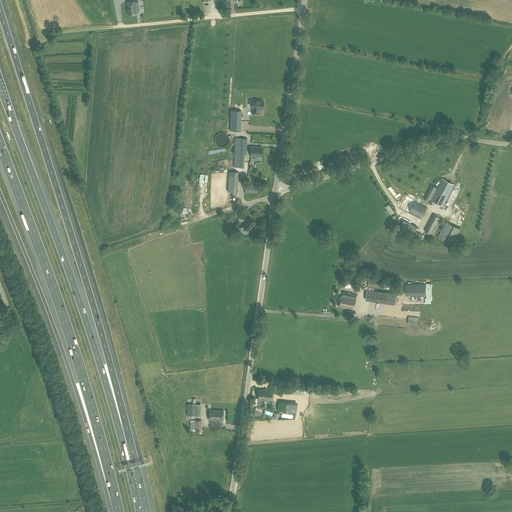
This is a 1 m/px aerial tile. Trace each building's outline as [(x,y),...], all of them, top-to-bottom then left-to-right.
[(128,15),(137,14),(136,2),(127,3),(128,15)] [(263,100),(251,100),(250,108),(252,108),(251,115),(259,115),(259,109),(263,109),(263,100)] [(224,133),(223,133),(222,133),(220,133),(219,133),(218,134),(217,135),(216,135),(216,136),(215,137),(215,139),(215,140),(215,141),(215,142),(216,143),(216,144),(217,145),(218,146),(219,147),(220,147),(221,147),(222,147),(224,147),(225,147),(226,146),(227,146),(228,145),(228,144),(229,143),(229,141),(229,140),(229,139),(229,138),(229,137),(228,136),(227,135),(226,134),(225,133),(224,133)] [(235,138),(235,154),(234,167),(244,167),(244,155),(247,155),(247,138),(235,138)] [(262,147),(250,146),(249,156),(251,156),(261,157),(262,147)] [(442,178),(437,188),(431,185),(425,197),(431,200),(429,204),(433,206),(435,203),(443,207),(455,185),(442,178)] [(246,185),(245,193),(257,193),(257,185),(246,185)] [(427,208),(414,201),(414,202),(408,199),(404,208),(410,211),(409,212),(422,218),(427,208)] [(433,214),(425,231),(430,234),(434,235),(442,219),(438,217),(438,215),(436,214),(435,215),(433,214)] [(242,226),(240,229),(245,234),(246,232),(248,233),(249,232),(256,223),(249,217),(242,226)] [(235,231),(236,229),(240,224),(237,222),(232,228),(235,231)] [(369,271),(375,272),(398,275),(400,263),(371,259),(369,270),(369,271)] [(368,287),(379,288),(380,279),(369,278),(368,287)] [(366,300),(384,303),(396,305),(397,294),(386,292),(367,289),(366,300)] [(341,296),(338,307),(354,310),(357,294),(344,292),(343,296),(341,296)] [(408,316),(407,324),(418,325),(419,318),(408,316)] [(268,392),(268,390),(263,389),(263,390),(259,390),(259,392),(258,392),(257,396),(258,396),(258,399),(259,399),(259,400),(265,401),(265,392),(268,392)] [(265,392),(265,401),(272,401),(273,390),(268,390),(268,392),(265,392)] [(295,402),(280,401),(278,412),(294,414),(295,402)] [(209,420),(223,421),(223,410),(209,410),(209,420)]
